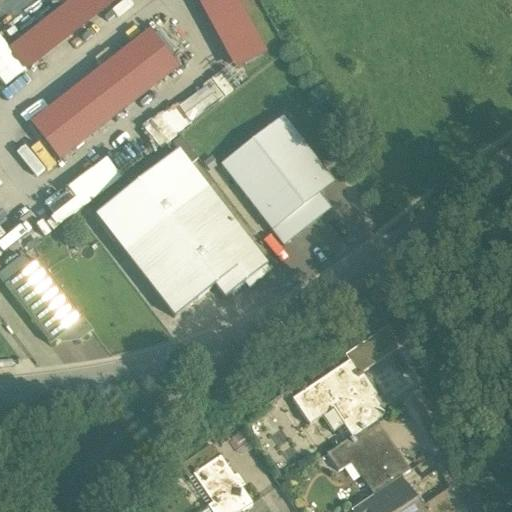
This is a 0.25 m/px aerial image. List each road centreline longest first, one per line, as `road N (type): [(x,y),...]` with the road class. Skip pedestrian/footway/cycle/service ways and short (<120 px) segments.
road 1 (unclassified): [(0,368),(193,341),(413,232),(511,159)]
road 2 (residential): [(472,511),(417,405)]
